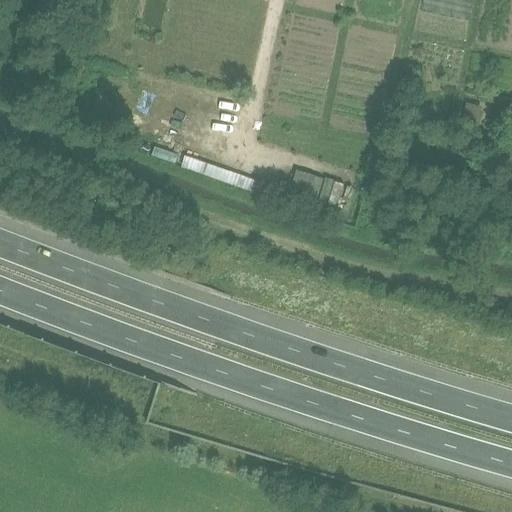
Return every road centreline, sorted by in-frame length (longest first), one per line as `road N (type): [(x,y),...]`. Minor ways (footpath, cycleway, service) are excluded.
road 1 (motorway): [(511,415),(226,325),(0,237)]
road 2 (motorway): [(0,291),(511,467)]
road 3 (track): [(274,0),(237,149),(363,188)]
